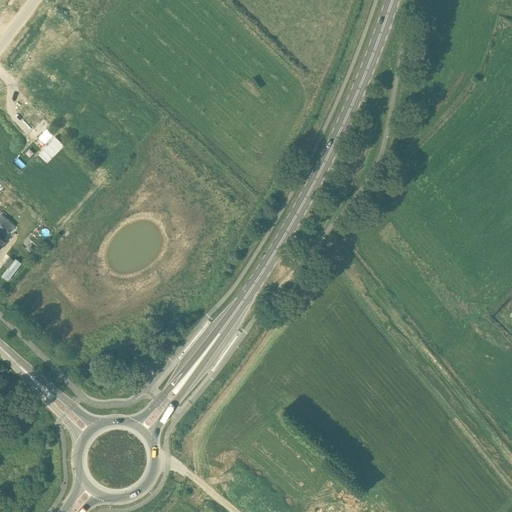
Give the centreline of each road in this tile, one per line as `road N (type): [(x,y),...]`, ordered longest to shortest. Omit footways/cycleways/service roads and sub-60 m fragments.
road 1 (primary): [(258,279),(346,117),(392,0)]
road 2 (primary): [(149,439),(258,279)]
road 3 (primary): [(258,279),(132,424)]
road 4 (residential): [(98,425),(0,344)]
road 5 (residential): [(0,350),(82,442)]
